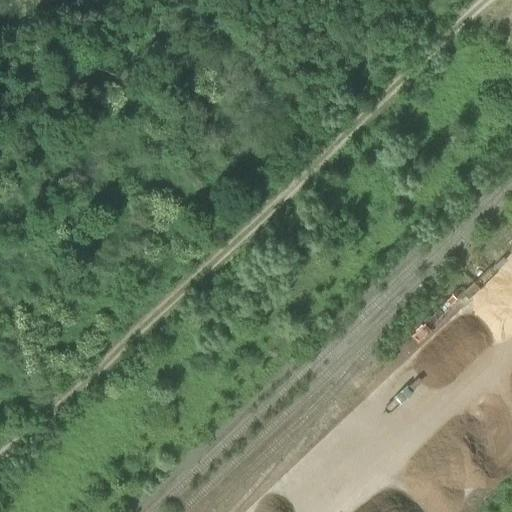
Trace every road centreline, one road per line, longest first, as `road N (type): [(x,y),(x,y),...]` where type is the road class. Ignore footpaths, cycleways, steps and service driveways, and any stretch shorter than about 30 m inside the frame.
road 1 (track): [(0,450),(472,0)]
road 2 (unknown): [(253,511),(402,375)]
